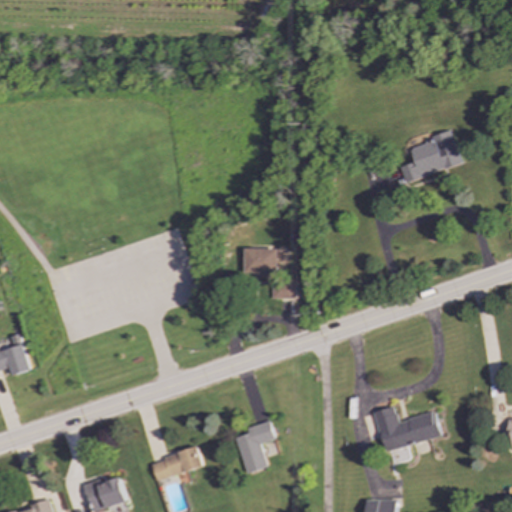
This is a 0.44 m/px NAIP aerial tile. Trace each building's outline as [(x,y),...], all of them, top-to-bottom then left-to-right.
[(462,164),(451,130),(432,136),(434,141),(411,148),(415,162),(401,167),(405,182),(462,164)] [(277,249),(244,248),(243,273),(255,274),(255,277),(276,278),(277,249)] [(272,298),(294,299),(294,281),(272,280),(272,298)] [(14,376),(33,371),(24,344),(0,351),(0,371),(11,368),(14,376)] [(441,437),(435,412),(398,421),(394,407),(374,412),(384,451),(441,437)] [(247,474),(268,468),(261,444),(275,440),(270,421),(248,428),(249,434),(236,438),(247,474)] [(156,479),(204,469),(199,449),(152,459),(156,479)] [(92,511),(127,503),(121,478),(101,483),(100,480),(85,483),(92,511)] [(54,511),(50,500),(12,511),(54,511)] [(365,511),(395,511),(395,500),(365,500),(365,511)]
